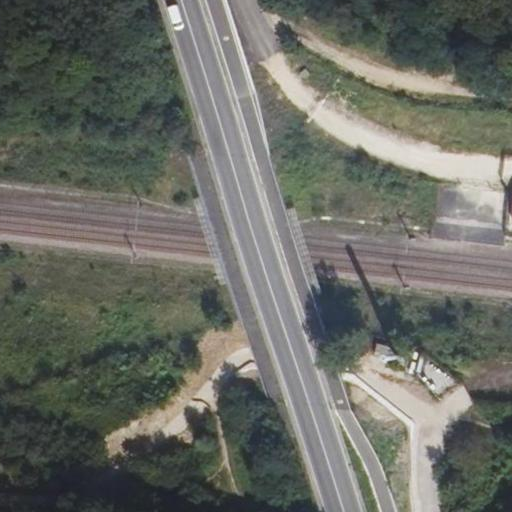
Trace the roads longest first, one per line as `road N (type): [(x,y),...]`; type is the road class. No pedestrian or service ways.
road 1 (secondary): [(185,0),(346,511)]
road 2 (track): [(211,391),(147,457),(96,484),(38,498),(0,490)]
